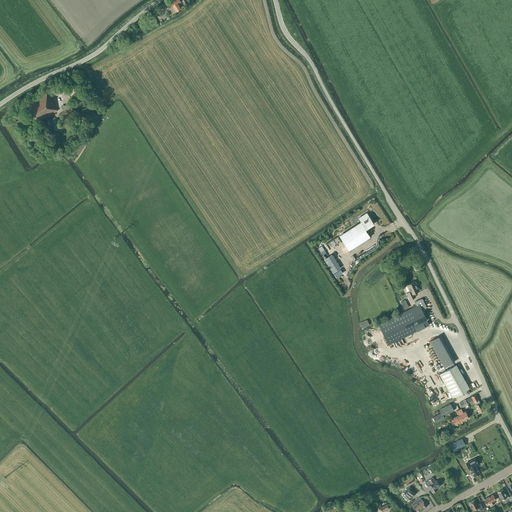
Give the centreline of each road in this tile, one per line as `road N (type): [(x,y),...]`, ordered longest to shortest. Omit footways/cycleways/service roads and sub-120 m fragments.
road 1 (unclassified): [(511,444),(417,242),(310,63),(280,29),(273,0)]
road 2 (unclassified): [(0,105),(96,54),(159,0)]
